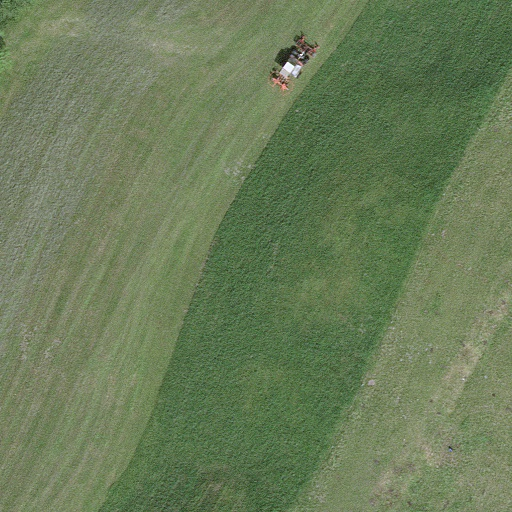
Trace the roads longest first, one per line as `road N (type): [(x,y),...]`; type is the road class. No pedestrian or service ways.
road 1 (track): [(17,49),(85,29),(233,42),(269,36),(312,0)]
road 2 (track): [(435,377),(511,246)]
